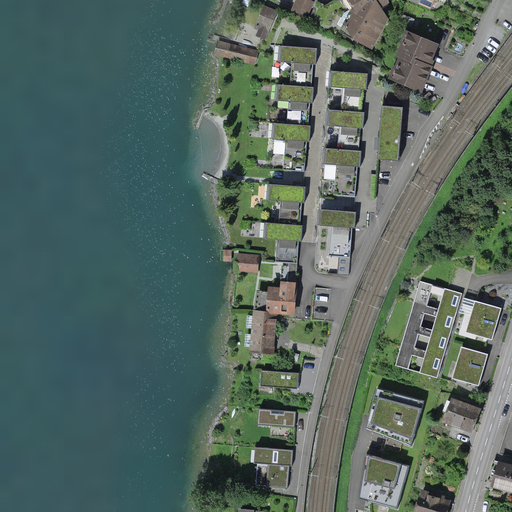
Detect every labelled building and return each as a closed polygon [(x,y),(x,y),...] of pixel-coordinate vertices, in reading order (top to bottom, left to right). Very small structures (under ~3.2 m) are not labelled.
[(305,0),(297,0),(293,10),(307,16),(313,3),(305,0)] [(353,0),(354,2),(358,3),(352,14),(356,18),(347,23),(355,38),(358,36),(361,41),(372,47),(378,37),(375,33),(382,29),(380,24),(387,21),(379,6),(388,1),(387,0),(353,0)] [(411,0),(431,8),(434,0),(411,0)] [(265,7),(256,29),(260,30),(257,35),(266,38),(268,33),(277,11),(265,7)] [(404,15),(401,23),(411,27),(414,19),(404,15)] [(402,56),(392,78),(421,90),(431,67),(428,65),(429,63),(437,45),(409,33),(399,55),(402,56)] [(219,41),(216,53),(255,65),(259,52),(219,41)] [(317,51),(317,48),(283,45),(281,62),(293,63),(291,85),(279,84),(278,101),(290,101),(288,124),(276,123),(275,139),(286,140),(284,170),(305,172),(307,142),(310,142),(311,129),(311,126),(309,125),(311,103),(313,104),(314,90),(315,87),(312,87),(313,64),(316,64),(317,51)] [(368,73),(333,70),(332,87),(344,88),(342,110),(330,109),(329,126),(340,127),(339,149),(327,148),(326,165),(337,166),(334,195),(355,196),(358,166),(360,166),(361,155),(362,150),(359,150),(361,127),(363,128),(364,115),(364,112),(362,111),(364,90),(366,90),(367,86),(368,73)] [(379,159),(399,161),(400,146),(403,108),(383,105),(379,159)] [(306,187),(271,184),(270,200),(282,201),(280,224),(268,223),(267,239),(277,240),(276,262),(285,263),(298,264),(300,241),(302,241),(303,227),(303,225),(301,225),(302,203),(305,203),(306,188),(306,187)] [(357,212),(322,209),(321,226),(332,227),(330,257),(350,258),(353,228),(356,228),(357,214),(357,212)] [(238,255),(237,271),(257,271),(258,258),(238,255)] [(296,283),(298,264),(285,263),(284,282),(296,283)] [(462,293),(420,281),(396,366),(437,378),(440,368),(446,346),(453,325),(459,305),(462,293)] [(294,310),(296,283),(284,282),(283,290),(271,289),(271,293),(258,292),(256,312),(277,314),(277,311),(293,313),(294,310)] [(312,315),(329,316),(331,288),(313,287),(312,315)] [(497,325),(502,308),(475,301),(466,332),(492,340),(497,325)] [(275,336),(277,314),(256,312),(253,351),(273,353),(275,336)] [(483,372),(488,354),(462,347),(453,378),(479,386),(483,372)] [(297,388),(299,389),(300,373),(267,371),(266,386),(297,388)] [(370,419),(367,429),(412,447),(424,400),(378,388),(370,419)] [(454,400),(445,421),(472,431),(480,409),(469,405),(454,400)] [(296,411),(259,409),(258,425),(295,428),(296,415),(296,411)] [(294,450),(256,447),(255,463),(269,464),(267,487),(288,488),(290,467),(290,466),(292,466),(294,450)] [(362,479),(359,498),(398,509),(409,466),(366,453),(362,479)] [(511,465),(500,462),(493,486),(504,489),(511,491),(511,465)] [(444,497),(424,491),(418,511),(445,511),(449,502),(443,501),(444,499),(444,497)]
